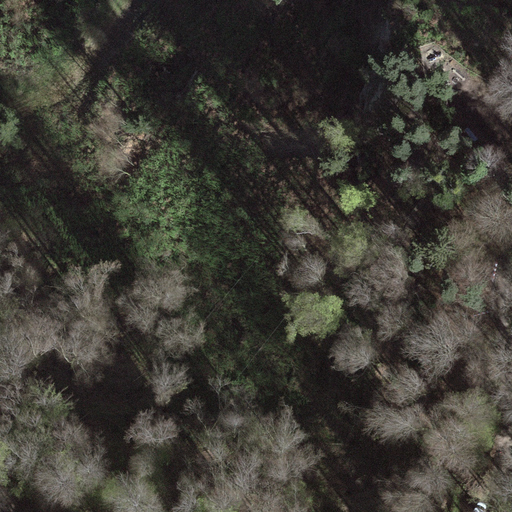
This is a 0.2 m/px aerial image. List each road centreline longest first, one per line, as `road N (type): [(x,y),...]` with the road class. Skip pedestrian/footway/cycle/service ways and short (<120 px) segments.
road 1 (track): [(0,108),(76,64),(127,0)]
road 2 (track): [(483,511),(505,460),(511,396)]
